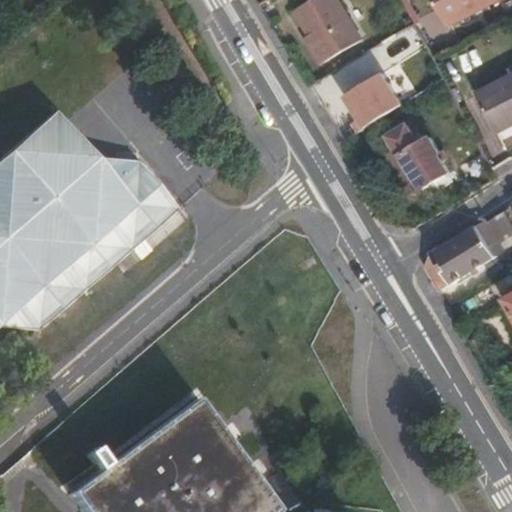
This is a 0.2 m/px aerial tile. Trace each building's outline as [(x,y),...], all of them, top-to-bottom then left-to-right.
[(309,35),(326,62),(363,40),(339,0),(312,0),(294,11),(309,36),(309,35)] [(432,0),(447,27),(498,0),(499,0),(501,2),(502,1),(503,0),(432,0)] [(511,0),(503,0),(502,1),(508,13),(511,11),(511,0)] [(405,19),(411,15),(407,7),(401,11),(405,19)] [(402,43),(396,34),(380,44),(385,54),(402,43)] [(320,65),(326,62),(309,35),(309,36),(305,38),(320,65)] [(511,76),(477,94),(497,134),(511,126),(511,76)] [(54,112),(0,158),(0,327),(39,331),(179,209),(138,162),(94,159),(54,112)] [(409,125),(391,136),(402,153),(425,191),(431,187),(434,191),(440,191),(445,188),(447,182),(444,179),(452,174),(441,156),(443,155),(431,136),(420,143),(409,125)] [(491,247),(478,226),(432,254),(426,268),(433,280),(439,291),(489,261),(484,252),(491,247)] [(272,511),(189,404),(67,496),(79,511),(272,511)]
